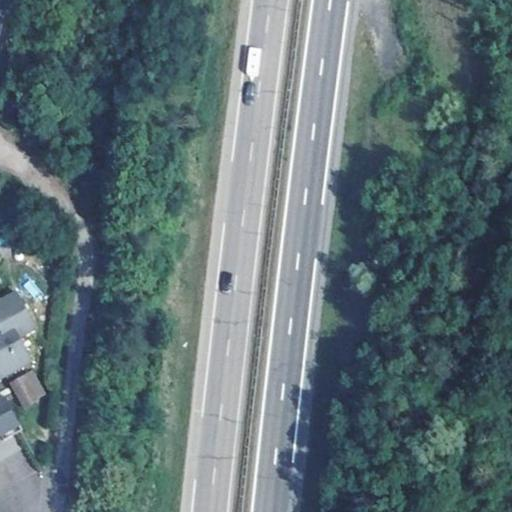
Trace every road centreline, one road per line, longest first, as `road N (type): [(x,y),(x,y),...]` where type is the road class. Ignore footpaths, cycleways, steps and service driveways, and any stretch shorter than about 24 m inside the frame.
road 1 (motorway): [(272,0),(204,511)]
road 2 (motorway): [(271,511),(331,0)]
